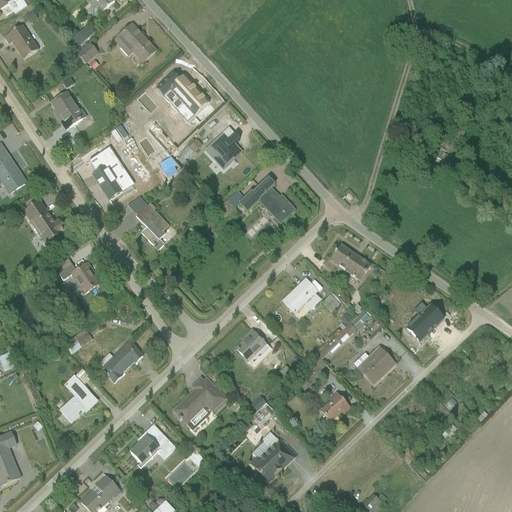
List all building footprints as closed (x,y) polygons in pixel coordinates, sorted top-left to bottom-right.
[(20,0),(16,0),(9,5),(4,0),(0,0),(0,11),(8,6),(15,17),(30,7),(28,4),(26,2),(23,3),(20,0)] [(86,0),(101,16),(114,4),(110,0),(86,0)] [(30,27),(38,22),(33,13),(25,18),(30,27)] [(87,27),(71,44),(78,51),(95,35),(87,27)] [(142,67),(156,54),(149,46),(148,47),(145,43),(146,43),(132,27),(114,44),(128,60),(132,56),(142,67)] [(23,63),(39,52),(23,28),(4,41),(9,48),(12,46),(23,63)] [(90,46),(77,57),(86,67),(98,56),(90,46)] [(90,67),(94,72),(99,68),(94,63),(90,67)] [(66,132),(86,119),(82,112),(79,114),(67,95),(51,106),(64,124),(62,126),(66,132)] [(226,168),(241,154),(234,146),(232,148),(225,139),(216,147),(213,144),(207,150),(216,159),(217,158),(226,168)] [(188,148),(179,157),(181,159),(175,165),(182,173),(189,167),(190,168),(198,160),(194,155),(202,148),(197,143),(192,147),(189,144),(186,147),(188,148)] [(0,182),(9,196),(26,185),(0,147),(0,182)] [(435,164),(448,171),(452,163),(439,156),(435,164)] [(174,182),(179,187),(185,180),(180,176),(174,182)] [(280,226),(294,212),(281,199),(279,201),(270,191),(274,188),(268,182),(253,196),(251,194),(244,201),(238,207),(247,217),(260,205),(280,226)] [(244,201),(237,193),(227,203),(234,211),(238,207),(244,201)] [(225,222),(235,213),(227,204),(218,211),(221,214),(219,215),(225,222)] [(24,216),(44,247),(65,233),(59,224),(52,228),(47,220),(49,219),(39,205),(24,216)] [(163,234),(168,229),(148,207),(136,220),(147,231),(141,236),(158,253),(164,247),(159,243),(165,237),(163,234)] [(360,284),(371,268),(341,247),(330,262),(360,284)] [(78,301),(99,288),(86,268),(74,276),(70,270),(72,268),(65,258),(52,267),(63,283),(71,278),(82,295),(77,298),(78,301)] [(315,296),(317,294),(305,281),(300,286),(301,287),(296,292),(295,291),(282,303),(300,322),(310,312),(321,302),(315,296)] [(321,305),(330,315),(339,307),(330,298),(321,305)] [(317,357),(321,362),(330,354),(332,356),(356,333),(357,334),(366,325),(364,323),(369,319),(363,313),(330,345),(331,346),(330,348),(328,346),(317,357)] [(341,322),(346,327),(352,322),(347,316),(341,322)] [(85,332),(74,340),(80,350),(92,342),(85,332)] [(253,335),(236,351),(254,369),(271,353),(251,333),(253,335)] [(315,343),(320,349),(328,341),(323,335),(315,343)] [(356,341),(361,347),(366,342),(363,339),(360,341),(359,339),(356,341)] [(130,345),(101,372),(114,386),(121,379),(120,377),(134,364),(135,365),(143,358),(130,345)] [(364,355),(353,366),(373,387),(395,367),(378,349),(368,359),(364,355)] [(0,364),(5,375),(19,368),(12,353),(0,359),(0,364)] [(52,363),(60,363),(59,353),(51,354),(52,363)] [(326,367),(321,362),(317,357),(308,366),(317,376),(326,367)] [(293,376),(285,368),(274,378),(283,386),(293,376)] [(74,379),(64,388),(74,400),(60,413),(71,425),(79,418),(81,416),(79,414),(83,411),(86,414),(97,404),(74,379)] [(188,399),(173,413),(186,427),(206,409),(212,415),(226,402),(213,388),(210,391),(201,381),(192,390),(196,394),(191,399),(190,399),(190,398),(189,399),(188,399)] [(344,415),(350,410),(335,394),(328,402),(329,403),(319,413),(331,425),(343,413),(344,415)] [(265,406),(251,420),(259,430),(275,416),(265,406)] [(37,434),(42,430),(37,424),(32,429),(37,434)] [(452,426),(446,433),(440,428),(435,433),(441,438),(440,438),(442,440),(443,438),(444,440),(447,437),(458,448),(461,445),(453,435),(457,431),(453,428),(454,427),(452,426)] [(144,440),(129,454),(140,465),(137,468),(140,472),(157,455),(164,462),(176,450),(153,427),(142,438),(144,440)] [(255,459),(249,465),(268,484),(276,477),(274,476),(278,472),(280,473),(294,460),(270,434),(262,442),(264,444),(252,455),(255,459)] [(426,441),(431,446),(437,439),(433,435),(426,441)] [(0,441),(0,488),(0,489),(20,480),(9,453),(17,449),(12,436),(0,441)] [(198,470),(205,463),(195,453),(188,460),(198,470)] [(80,504),(86,511),(100,511),(103,510),(102,509),(108,503),(109,504),(110,503),(111,504),(121,494),(103,475),(102,476),(105,479),(96,488),(95,488),(97,490),(93,494),(92,493),(81,504),(80,504)] [(366,500),(360,506),(366,511),(390,511),(383,505),(387,501),(381,496),(377,500),(372,496),(368,502),(366,500)]
